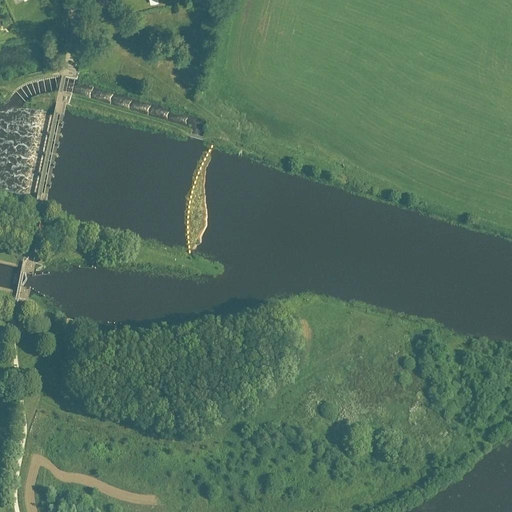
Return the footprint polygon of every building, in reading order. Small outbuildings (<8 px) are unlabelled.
[(14,21),(21,0),(20,0),(3,0),(0,9),(0,25),(5,28),(8,19),(14,21)] [(182,54),(195,39),(181,27),(168,42),(182,54)] [(92,43),(93,55),(102,54),(101,43),(92,43)] [(165,73),(167,66),(157,62),(155,69),(165,73)] [(38,241),(40,241),(43,226),(35,224),(32,240),(38,241)]
